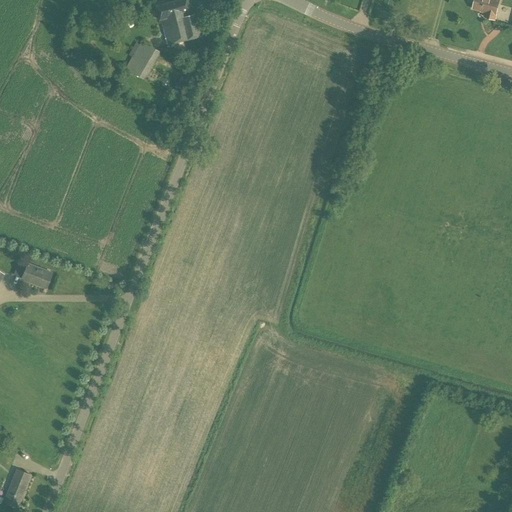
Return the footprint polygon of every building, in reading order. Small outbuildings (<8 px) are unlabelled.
[(195,37),(188,10),(190,10),(187,0),(177,0),(156,5),(159,20),(161,19),(167,44),(195,37)] [(494,19),(499,0),(474,0),(473,8),(483,11),(483,10),(486,11),(485,17),(494,19)] [(144,79),(160,51),(138,38),(128,55),(132,57),(125,68),(144,79)] [(46,288),(52,273),(27,263),(21,279),(46,288)] [(18,507),(31,474),(17,469),(4,501),(18,507)]
